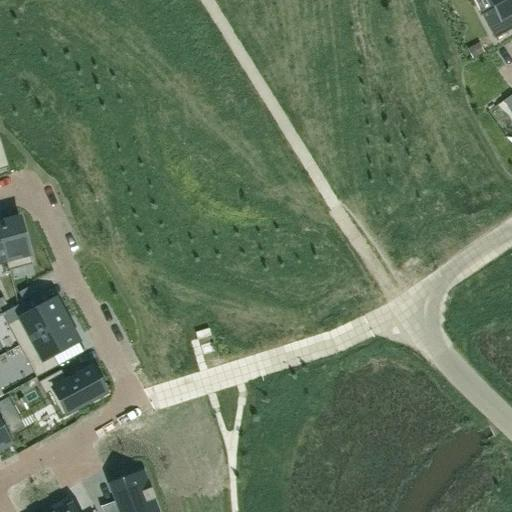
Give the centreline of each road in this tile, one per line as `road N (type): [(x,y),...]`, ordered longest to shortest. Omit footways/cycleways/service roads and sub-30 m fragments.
road 1 (residential): [(0,483),(136,397),(30,190),(0,198)]
road 2 (residential): [(401,306),(511,228)]
